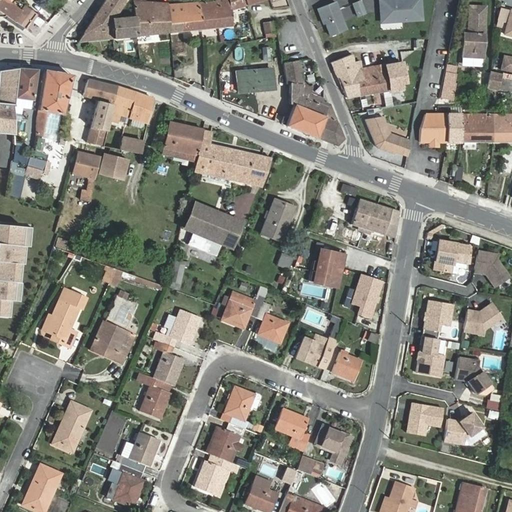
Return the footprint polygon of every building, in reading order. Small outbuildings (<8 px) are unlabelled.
[(5,0),(0,0),(0,11),(2,13),(10,2),(5,0)] [(116,15),(125,0),(105,0),(101,6),(112,13),(116,15)] [(170,33),(167,5),(144,3),(144,0),(133,0),(133,2),(135,17),(137,36),(170,33)] [(263,0),(214,0),(215,1),(167,5),(170,33),(232,26),(230,10),(263,0)] [(360,0),(353,3),(358,16),(366,13),(360,0)] [(420,0),(380,0),(382,22),(422,19),(420,0)] [(338,9),(335,1),(317,8),(323,23),(325,22),(330,35),(346,29),(343,21),(338,9)] [(22,11),(10,2),(2,13),(6,16),(25,29),(36,15),(24,7),(22,11)] [(358,16),(353,3),(338,9),(343,21),(358,16)] [(110,19),(113,19),(112,13),(101,6),(88,25),(77,42),(112,39),(110,19)] [(485,7),(470,6),(469,34),(469,38),(464,37),(463,56),(483,57),(485,7)] [(112,39),(137,36),(135,17),(113,19),(110,19),(112,39)] [(274,22),(264,24),(265,33),(275,32),(274,22)] [(352,55),(330,62),(335,75),(337,75),(346,98),(401,89),(400,84),(406,83),(402,63),(385,66),(385,65),(356,71),(352,55)] [(511,58),(504,56),(502,69),(511,71),(511,58)] [(344,139),(330,105),(322,102),(323,99),(306,92),(304,97),(301,95),(303,84),(299,61),(283,63),(286,83),(289,83),(289,104),(294,106),(286,125),(337,146),(344,139)] [(448,65),(446,73),(456,75),(457,67),(448,65)] [(0,127),(13,129),(14,125),(14,122),(17,122),(17,118),(22,119),(23,109),(32,110),(36,70),(6,67),(6,70),(0,70),(0,127)] [(273,89),(272,69),(240,72),(236,72),(238,92),(273,89)] [(62,114),(71,75),(44,70),(38,110),(62,114)] [(488,87),(491,73),(479,70),(475,84),(488,87)] [(510,92),(511,83),(511,76),(491,71),(491,73),(488,87),(510,92)] [(442,97),(451,99),(456,75),(446,73),(442,97)] [(97,102),(111,105),(116,86),(92,80),(88,79),(83,95),(98,100),(97,102)] [(128,117),(147,123),(153,99),(135,92),(116,86),(111,105),(112,105),(109,120),(117,122),(117,120),(126,122),(128,117)] [(105,131),(106,131),(109,120),(112,105),(111,105),(97,102),(93,118),(87,142),(101,146),(105,131)] [(44,138),(41,137),(45,112),(38,110),(36,119),(36,133),(35,143),(30,156),(47,161),(48,154),(42,153),(44,138)] [(447,142),(447,114),(425,114),(420,130),(420,142),(447,142)] [(447,142),(461,142),(461,114),(451,114),(447,114),(447,142)] [(493,142),(492,114),(461,114),(461,142),(493,142)] [(511,114),(492,114),(493,142),(511,141),(511,114)] [(394,151),(407,156),(409,141),(390,133),(383,116),(365,119),(376,144),(378,147),(393,153),(394,151)] [(197,155),(202,130),(202,129),(168,122),(162,148),(194,155),(196,156),(197,155)] [(252,185),(262,156),(210,144),(212,132),(202,130),(197,155),(193,172),(252,185)] [(121,137),(118,149),(141,154),(143,141),(121,137)] [(194,155),(162,148),(161,153),(193,160),(194,155)] [(72,173),(94,179),(100,157),(78,152),(72,173)] [(103,153),(98,174),(122,181),(128,159),(103,153)] [(262,156),(252,185),(261,187),(271,158),(262,156)] [(41,172),(31,170),(29,176),(39,179),(41,172)] [(351,186),(343,183),(341,190),(349,193),(351,186)] [(261,233),(280,241),(286,227),(282,225),(283,221),(286,222),(292,207),(274,200),(261,233)] [(359,200),(351,224),(383,234),(387,224),(397,227),(399,212),(359,200)] [(193,206),(185,225),(194,229),(223,241),(232,245),(240,225),(193,206)] [(59,230),(63,215),(53,213),(50,228),(59,230)] [(0,316),(8,317),(9,301),(20,302),(22,283),(18,283),(19,264),(22,264),(23,246),(30,247),(32,227),(0,224),(0,316)] [(383,234),(395,238),(397,227),(387,224),(383,234)] [(216,257),(223,241),(194,229),(188,245),(216,257)] [(361,242),(363,233),(348,229),(346,237),(361,242)] [(316,241),(313,258),(320,260),(322,250),(323,243),(316,241)] [(471,247),(439,241),(434,270),(452,274),(454,262),(467,265),(471,247)] [(308,281),(355,291),(351,303),(360,306),(357,314),(369,318),(381,280),(372,277),(374,268),(352,263),(353,257),(322,250),(320,260),(313,258),(308,281)] [(478,252),(474,274),(486,276),(496,288),(510,278),(498,262),(499,256),(478,252)] [(294,257),(281,253),(276,265),(289,270),(294,257)] [(189,263),(174,260),(168,287),(178,290),(183,267),(188,268),(189,263)] [(103,279),(110,282),(115,269),(109,267),(103,279)] [(122,272),(115,269),(110,282),(116,285),(122,272)] [(221,319),(243,328),(249,314),(255,317),(262,302),(267,289),(260,286),(254,300),(233,291),(221,319)] [(76,331),(69,328),(78,307),(81,308),(86,297),(66,289),(62,298),(60,297),(45,331),(63,339),(61,344),(69,348),(76,331)] [(126,293),(119,290),(117,295),(124,298),(126,293)] [(429,301),(423,336),(438,339),(441,324),(450,326),(454,305),(429,301)] [(255,317),(263,321),(257,334),(279,343),(287,323),(266,314),(269,305),(262,302),(255,317)] [(467,311),(463,333),(484,336),(485,331),(502,319),(491,304),(479,313),(467,311)] [(155,331),(153,339),(155,340),(173,347),(176,339),(189,344),(199,319),(180,311),(177,318),(168,314),(163,326),(167,328),(165,335),(155,331)] [(122,363),(134,336),(103,322),(91,349),(122,363)] [(340,329),(333,326),(328,339),(314,334),(312,340),(303,337),(295,357),(324,369),(340,329)] [(375,344),(378,336),(370,332),(367,340),(375,344)] [(438,339),(423,336),(416,372),(441,376),(445,356),(435,354),(438,339)] [(170,354),(173,347),(155,340),(152,348),(163,352),(153,378),(160,381),(173,386),(183,359),(170,354)] [(445,354),(447,341),(440,340),(438,353),(445,354)] [(354,381),(362,361),(340,352),(332,372),(354,381)] [(478,369),(479,363),(458,359),(454,380),(466,382),(476,395),(478,393),(490,384),(478,369)] [(159,419),(170,393),(157,388),(160,381),(153,378),(140,373),(137,379),(149,385),(139,411),(159,419)] [(490,384),(478,393),(479,395),(486,395),(494,389),(490,384)] [(229,423),(244,428),(247,422),(244,420),(254,394),(234,386),(224,413),(231,416),(229,423)] [(494,389),(491,400),(500,402),(503,391),(494,389)] [(62,426),(55,441),(73,450),(90,410),(71,401),(60,425),(62,426)] [(501,410),(501,402),(487,401),(487,409),(501,410)] [(411,404),(406,433),(421,436),(423,424),(439,428),(443,410),(411,404)] [(292,436),(289,444),(304,451),(310,435),(303,432),(308,419),(282,408),(274,429),(292,436)] [(489,410),(488,418),(497,419),(498,411),(489,410)] [(482,428),(471,414),(459,423),(446,420),(442,442),(464,446),(465,440),(482,428)] [(509,415),(501,414),(499,429),(507,430),(509,415)] [(211,455),(228,461),(238,434),(241,436),(244,428),(229,423),(226,430),(217,426),(206,453),(211,455)] [(344,445),(348,435),(322,424),(314,444),(333,452),(344,456),(347,447),(344,445)] [(158,440),(139,432),(134,445),(125,441),(117,462),(120,463),(142,472),(145,464),(148,466),(158,440)] [(341,463),(344,456),(333,452),(330,459),(341,463)] [(225,468),(233,472),(236,464),(228,461),(211,455),(208,461),(204,460),(194,486),(214,494),(225,468)] [(302,460),(299,467),(305,469),(307,462),(302,460)] [(142,472),(120,463),(118,469),(123,471),(112,499),(132,507),(143,479),(140,478),(142,472)] [(43,511),(61,473),(40,464),(22,504),(39,511),(43,511)] [(282,480),(290,483),(295,471),(286,468),(282,480)] [(379,511),(407,511),(409,507),(415,510),(418,502),(412,499),(415,489),(395,481),(389,498),(385,496),(379,511)] [(480,511),(486,489),(462,482),(454,511),(480,511)] [(252,483),(244,503),(265,511),(270,511),(278,493),(252,483)] [(105,497),(111,499),(116,486),(111,484),(105,497)] [(294,495),(292,500),(318,510),(322,511),(323,507),(294,495)] [(321,511),(322,511),(318,510),(292,500),(287,511),(321,511)]
